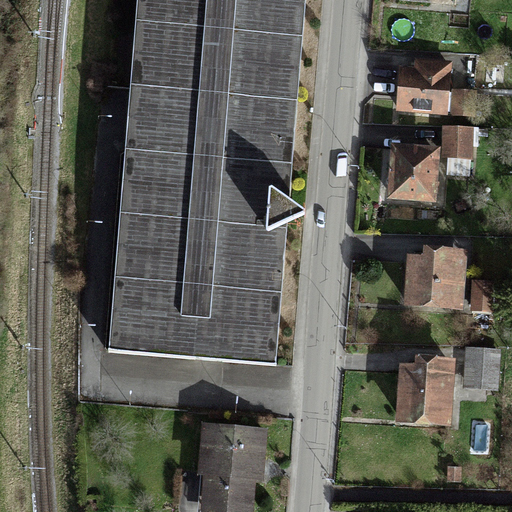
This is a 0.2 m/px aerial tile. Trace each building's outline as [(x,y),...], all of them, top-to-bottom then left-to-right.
[(136,0),(109,349),(268,361),(296,0),(136,0)] [(394,77),(393,116),(442,117),(443,71),(410,70),(410,77),(394,77)] [(474,96),(456,96),(456,121),(473,121),(474,96)] [(468,134),(442,133),(441,154),(467,155),(468,134)] [(390,160),(388,210),(431,212),(433,161),(390,160)] [(403,266),(402,315),(457,316),(458,267),(403,266)] [(465,355),(465,389),(497,390),(498,356),(465,355)] [(397,377),(396,431),(443,432),(444,377),(397,377)] [(204,436),(200,509),(256,511),(259,438),(204,436)]
